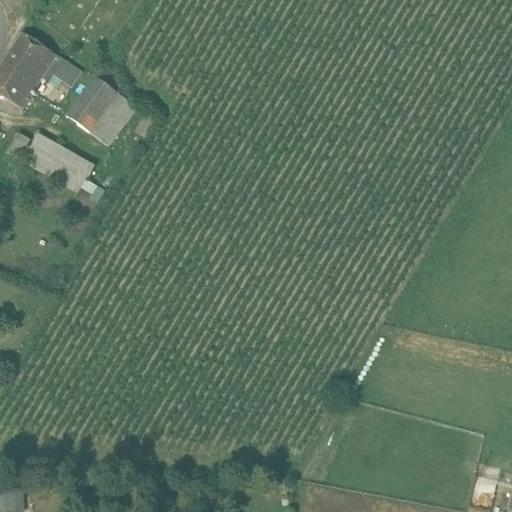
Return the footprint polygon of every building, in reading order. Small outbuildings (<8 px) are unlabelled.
[(57,58),(22,35),(0,68),(0,97),(1,97),(23,112),(33,96),(34,97),(36,95),(34,94),(43,79),(50,83),(54,77),(72,90),(82,75),(57,59),(57,58)] [(102,70),(67,118),(92,135),(119,96),(125,87),(102,70)] [(119,96),(92,135),(102,143),(129,103),(119,96)] [(31,142),(19,135),(8,154),(20,161),(28,147),(31,142)] [(62,148),(39,135),(31,150),(28,147),(20,161),(47,177),(62,148)] [(87,182),(82,194),(94,199),(99,187),(87,182)] [(0,489),(0,511),(25,511),(24,488),(0,489)]
